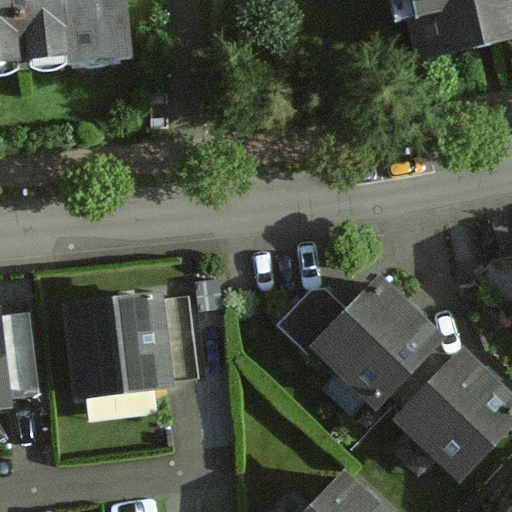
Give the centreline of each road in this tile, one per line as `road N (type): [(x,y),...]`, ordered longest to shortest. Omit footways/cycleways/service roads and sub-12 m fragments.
road 1 (residential): [(511,175),(233,226),(0,242)]
road 2 (residential): [(212,469),(0,495)]
